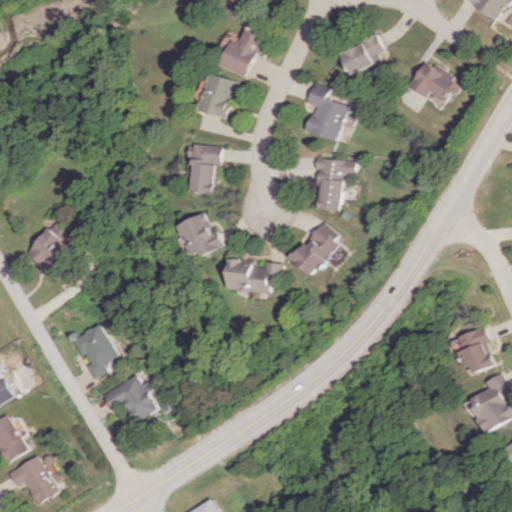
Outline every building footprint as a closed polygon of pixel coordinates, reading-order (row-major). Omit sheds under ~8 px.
[(511,0),(468,0),(500,20),(511,0)] [(252,76),(271,34),(252,26),(245,42),(238,39),(227,65),(252,76)] [(390,56),(379,31),(367,37),(369,42),(346,53),(354,72),(390,56)] [(429,96),(432,91),(451,104),(463,86),(456,81),(459,76),(432,57),(413,85),(429,96)] [(244,81),(216,72),(205,109),(233,117),(244,81)] [(340,139),(350,104),(330,98),(333,86),(318,82),(312,103),(318,105),(311,131),(340,139)] [(199,191),(224,193),(228,146),(195,143),(194,163),(201,163),(199,191)] [(358,160),(324,158),(321,209),(346,210),(347,173),(357,174),(358,160)] [(182,225),(190,245),(192,244),(196,255),(206,251),(208,256),(232,246),(225,229),(220,231),(212,212),(182,225)] [(320,275),(348,237),(327,221),(299,259),(320,275)] [(54,272),(61,265),(65,269),(80,253),(53,228),(31,252),(54,272)] [(278,292),(279,278),(290,279),(291,263),(272,261),(272,263),(236,260),(233,288),(278,292)] [(77,338),(86,355),(90,353),(96,363),(92,365),(99,378),(113,371),(109,364),(123,357),(105,324),(77,338)] [(479,373),(503,364),(489,326),(459,338),(469,366),(476,364),(479,373)] [(494,388),(475,398),(491,431),(511,420),(511,399),(510,396),(511,394),(511,382),(507,372),(490,381),(494,388)] [(141,421),(164,409),(149,382),(146,383),(142,375),(107,393),(115,408),(130,401),(141,421)] [(0,405),(18,397),(9,377),(0,381),(0,405)] [(29,452),(14,414),(0,420),(0,450),(5,462),(29,452)] [(39,503),(60,491),(40,455),(10,472),(18,486),(27,481),(39,503)] [(220,511),(213,498),(187,511),(220,511)]
